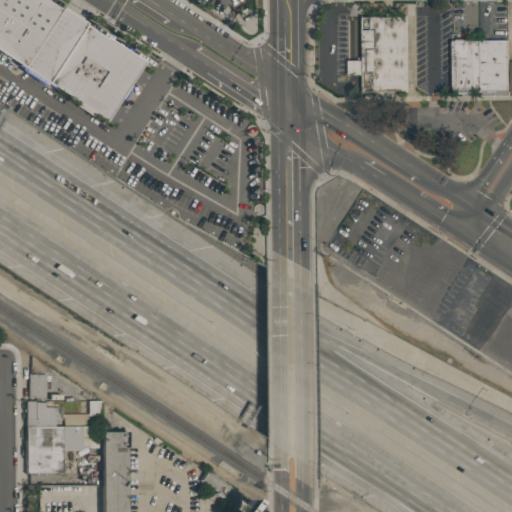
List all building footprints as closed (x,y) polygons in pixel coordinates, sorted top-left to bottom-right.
[(0,0),(49,0),(144,62),(105,122),(0,53),(0,0)] [(405,92),(361,91),(361,75),(355,75),(346,75),(346,60),(355,60),(361,61),(361,17),(406,17),(405,92)] [(507,40),(507,92),(470,92),(470,94),(458,94),(458,92),(451,92),(451,40),(507,40)] [(511,290),(511,288),(494,281),(471,330),(490,338),(511,290)] [(45,397),(28,397),(28,374),(45,374),(45,397)] [(24,472),(25,400),(34,400),(34,401),(44,401),(44,406),(62,407),(62,413),(87,413),(87,400),(99,400),(99,426),(80,425),(80,450),(62,450),(62,473),(24,472)] [(100,511),(100,430),(126,430),(126,511),(100,511)] [(239,509),(214,493),(215,491),(198,480),(204,469),(240,492),(239,509)]
